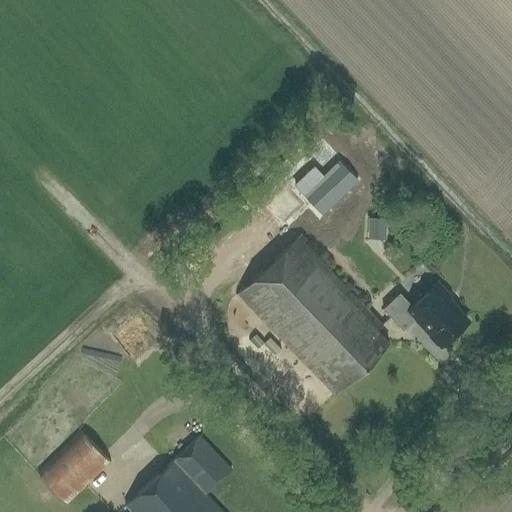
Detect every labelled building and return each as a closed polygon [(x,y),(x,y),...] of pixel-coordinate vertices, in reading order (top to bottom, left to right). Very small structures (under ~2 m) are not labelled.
[(386,239),(387,218),(369,218),(369,238),(386,239)] [(379,389),(401,368),(383,349),(389,344),(377,331),(383,326),(303,243),(306,240),(301,234),(238,294),(335,395),(361,370),(379,389)] [(452,297),(438,283),(413,307),(400,293),(383,309),(403,330),(416,318),(431,334),(431,336),(437,343),(440,344),(442,346),(455,334),(458,334),(465,327),(465,324),(468,321),(448,300),(452,297)] [(69,503),(112,462),(81,430),(38,472),(69,503)] [(222,511),(206,495),(232,470),(199,436),(125,505),(131,511),(222,511)]
